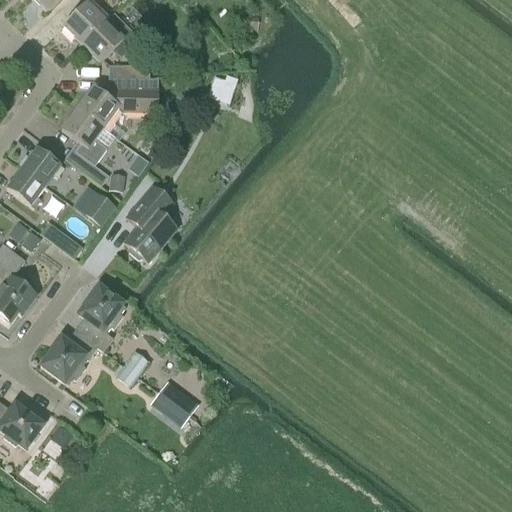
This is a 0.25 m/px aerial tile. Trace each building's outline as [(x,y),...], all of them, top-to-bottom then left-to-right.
[(27,0),(28,0),(46,19),(64,0),(27,0)] [(102,12),(95,20),(85,10),(62,34),(80,52),(103,28),(111,20),(102,12)] [(103,28),(80,52),(98,70),(112,56),(119,63),(139,43),(113,18),(111,20),(103,28)] [(245,20),(244,30),(256,31),(256,20),(245,20)] [(134,86),(134,84),(135,74),(108,73),(107,85),(134,86)] [(226,80),(222,90),(234,94),(238,84),(226,80)] [(75,116),(102,136),(117,115),(119,117),(154,119),(155,97),(146,96),(146,85),(134,84),(134,86),(107,85),(107,95),(109,95),(109,100),(104,106),(90,95),(75,116)] [(102,136),(75,116),(59,137),(79,151),(73,159),(84,167),(77,177),(100,193),(107,183),(93,173),(105,156),(93,147),(102,136)] [(63,176),(35,155),(27,164),(24,162),(17,171),(21,173),(19,175),(44,193),(52,183),(55,186),(63,176)] [(140,179),(149,162),(138,155),(129,172),(140,179)] [(29,213),(44,193),(19,175),(4,195),(29,213)] [(109,197),(121,198),(123,182),(111,181),(109,197)] [(146,267),(175,233),(160,220),(171,208),(152,191),(125,222),(137,232),(123,248),(128,252),(127,256),(137,264),(141,263),(146,267)] [(114,211),(101,202),(87,221),(99,230),(114,211)] [(17,247),(27,234),(17,227),(7,240),(17,247)] [(30,256),(39,243),(30,236),(20,249),(30,256)] [(7,244),(3,249),(11,256),(15,250),(7,244)] [(76,266),(83,257),(70,247),(63,257),(76,266)] [(0,273),(12,258),(13,257),(11,256),(3,249),(1,248),(0,250),(0,273)] [(12,258),(0,273),(0,282),(6,287),(2,292),(1,291),(0,292),(0,322),(8,328),(16,318),(19,320),(35,299),(11,282),(24,265),(13,257),(12,258)] [(74,337),(95,353),(96,352),(101,356),(111,342),(105,338),(110,331),(112,333),(121,321),(119,319),(124,312),(121,309),(97,291),(84,308),(85,309),(78,319),(82,323),(73,336),(74,337)] [(95,353),(74,337),(73,336),(65,347),(60,343),(52,353),(39,370),(63,387),(67,390),(72,383),(74,384),(83,372),(81,370),(86,364),(95,353)] [(122,373),(134,382),(147,366),(134,356),(129,363),(122,373)] [(134,382),(122,373),(115,381),(128,391),(134,382)] [(167,407),(176,395),(166,388),(158,399),(167,407)] [(158,400),(151,409),(161,417),(168,407),(158,400)] [(0,435),(4,439),(2,441),(15,450),(16,447),(24,453),(41,429),(24,417),(13,410),(10,415),(0,407),(0,435)]
